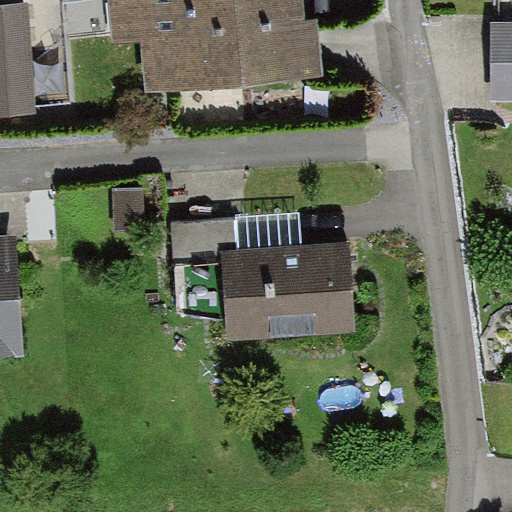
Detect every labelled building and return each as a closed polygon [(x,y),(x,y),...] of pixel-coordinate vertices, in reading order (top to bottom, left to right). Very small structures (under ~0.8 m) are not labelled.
[(28,0),(0,0),(0,109),(36,107),(28,0)] [(319,0),(308,1),(307,0),(109,0),(113,35),(141,32),(146,81),(329,61),(321,0),(319,0)] [(511,15),(492,16),(493,96),(511,95),(511,15)] [(145,181),(114,183),(117,227),(148,225),(145,181)] [(357,323),(352,232),(239,239),(236,213),(172,216),(177,305),(227,312),(228,333),(357,323)] [(0,344),(25,343),(18,228),(0,229),(0,344)]
